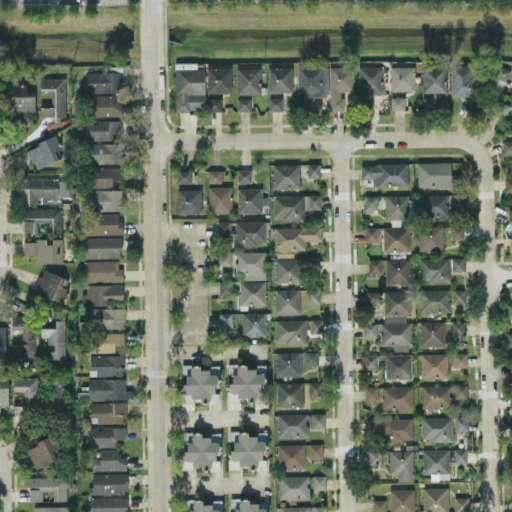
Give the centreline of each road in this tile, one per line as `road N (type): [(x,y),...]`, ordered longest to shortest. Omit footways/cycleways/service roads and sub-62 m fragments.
road 1 (residential): [(154,48),(161,511)]
road 2 (residential): [(341,139),(346,511)]
road 3 (residential): [(482,154),(490,511)]
road 4 (residential): [(154,141),(458,137),(482,154)]
